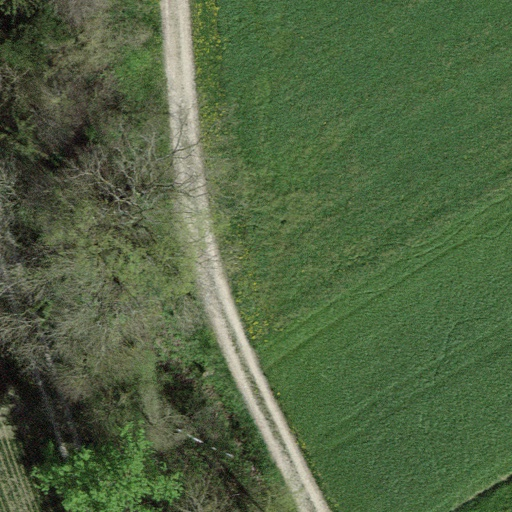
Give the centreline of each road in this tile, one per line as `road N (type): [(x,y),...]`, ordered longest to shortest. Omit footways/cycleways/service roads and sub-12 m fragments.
road 1 (track): [(321,511),(289,447),(201,196),(185,0)]
road 2 (track): [(103,511),(0,237)]
